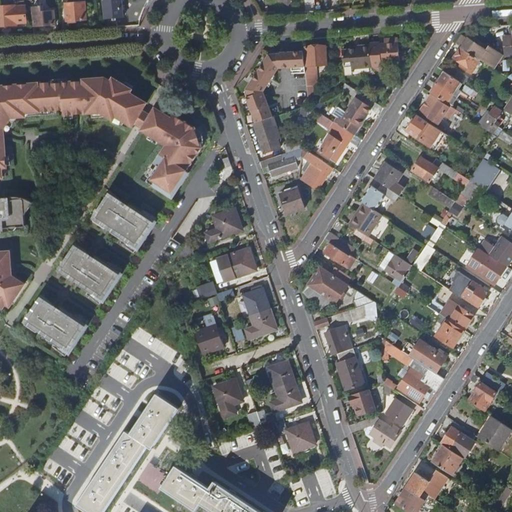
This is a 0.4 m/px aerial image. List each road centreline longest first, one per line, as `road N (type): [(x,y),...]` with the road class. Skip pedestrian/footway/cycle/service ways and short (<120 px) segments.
road 1 (residential): [(65,511),(55,485),(125,380),(144,372),(188,398),(204,443),(301,506),(315,509),(356,493)]
road 2 (residential): [(459,13),(284,276)]
road 3 (residential): [(511,298),(401,468),(361,507)]
road 4 (residential): [(284,276),(356,493)]
road 5 (residential): [(459,13),(241,30)]
road 6 (residential): [(215,69),(284,276)]
road 7 (residential): [(0,50),(161,39)]
